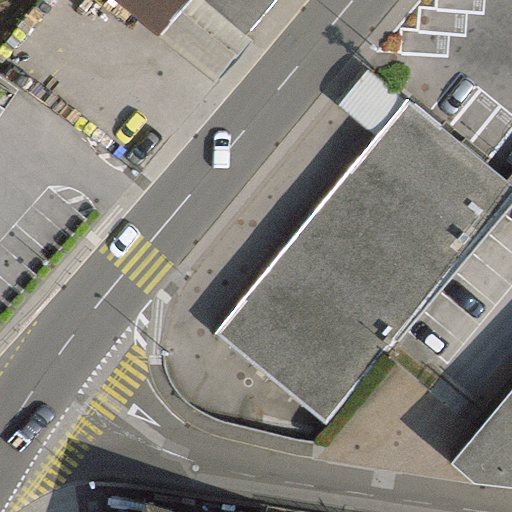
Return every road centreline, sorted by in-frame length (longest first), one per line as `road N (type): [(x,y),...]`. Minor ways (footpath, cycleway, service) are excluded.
road 1 (primary): [(351,0),(40,376)]
road 2 (unclassified): [(457,511),(151,450),(40,376)]
